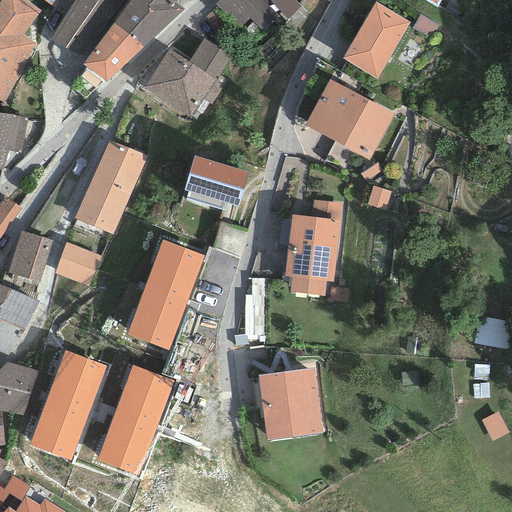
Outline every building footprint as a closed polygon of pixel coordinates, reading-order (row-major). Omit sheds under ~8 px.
[(39,11),(24,0),(2,0),(0,3),(0,100),(3,102),(35,44),(23,35),(39,11)] [(60,0),(41,0),(55,8),(60,0)] [(120,0),(74,0),(50,38),(84,59),(120,0)] [(182,9),(174,3),(169,0),(130,0),(113,24),(143,48),(182,9)] [(270,0),(219,0),(216,4),(240,28),(249,19),(263,33),(278,17),(266,5),(269,1),(270,0)] [(300,7),(293,0),(270,0),(269,1),(287,20),(300,7)] [(410,22),(375,2),(342,59),(376,79),(410,22)] [(438,26),(419,15),(411,28),(430,39),(438,26)] [(143,48),(113,24),(83,65),(103,83),(143,48)] [(203,39),(188,63),(215,81),(218,76),(231,57),(203,39)] [(188,63),(168,50),(143,88),(190,119),(203,100),(210,105),(226,81),(218,76),(215,81),(188,63)] [(393,113),(329,79),(304,126),(369,160),(393,113)] [(26,118),(0,114),(0,170),(3,171),(7,151),(20,153),(26,118)] [(146,157),(109,141),(74,219),(111,235),(146,157)] [(247,173),(193,156),(183,189),(237,206),(247,173)] [(376,162),(359,174),(364,182),(382,170),(376,162)] [(389,190),(372,186),(367,204),(384,209),(389,190)] [(0,238),(21,209),(5,197),(0,202),(0,238)] [(310,218),(340,221),(342,204),(313,200),(310,218)] [(310,218),(292,215),(284,277),(291,278),(289,292),(323,296),(325,281),(332,282),(340,221),(310,218)] [(52,241),(21,231),(14,253),(45,263),(52,241)] [(203,256),(162,240),(127,334),(168,350),(203,256)] [(100,255),(66,242),(54,274),(88,287),(100,255)] [(39,283),(45,263),(14,253),(7,274),(39,283)] [(11,289),(0,285),(0,352),(8,356),(37,302),(11,289)] [(348,290),(329,289),(329,303),(347,304),(348,290)] [(511,329),(511,323),(477,318),(473,346),(509,351),(511,329)] [(104,366),(63,350),(29,446),(70,460),(104,366)] [(22,416),(37,371),(5,362),(0,368),(0,411),(22,416)] [(173,381),(131,365),(96,460),(137,476),(173,381)] [(312,368),(256,376),(266,440),(322,432),(312,368)] [(415,373),(400,374),(402,388),(417,387),(415,373)] [(479,421),(490,442),(507,434),(496,413),(479,421)] [(29,487),(11,476),(3,489),(0,487),(0,504),(8,495),(20,501),(29,487)] [(64,511),(42,498),(38,505),(24,497),(15,511),(7,508),(2,511),(64,511)]
